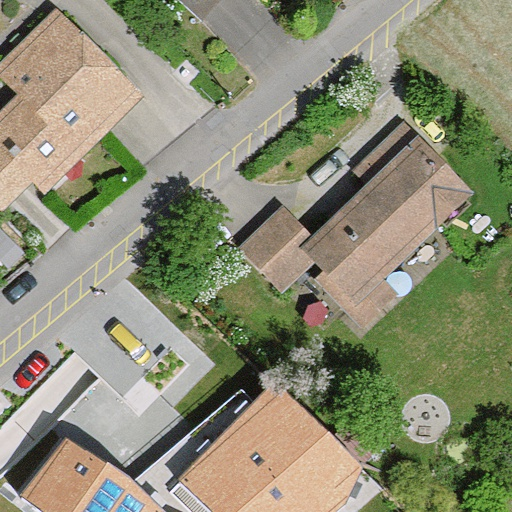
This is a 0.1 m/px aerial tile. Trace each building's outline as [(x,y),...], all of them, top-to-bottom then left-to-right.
[(223,0),(179,0),(201,22),(223,0)] [(3,75),(28,100),(70,145),(80,155),(106,130),(89,113),(122,83),(60,20),(3,75)] [(89,113),(106,130),(138,98),(122,83),(89,113)] [(70,145),(28,100),(0,127),(0,143),(35,179),(70,145)] [(466,197),(406,134),(364,172),(380,189),(317,248),(312,252),(318,259),(334,276),(325,283),(363,322),(392,296),(379,280),(466,197)] [(0,209),(6,215),(22,198),(38,183),(35,179),(0,143),(0,209)] [(43,188),(80,155),(70,145),(35,179),(38,183),(43,188)] [(312,252),(317,248),(285,214),(245,252),(283,294),(318,259),(312,252)] [(27,256),(0,228),(0,259),(12,272),(27,256)] [(284,389),(186,481),(214,511),(311,511),(359,468),(284,389)] [(157,511),(66,442),(24,496),(44,511),(157,511)]
